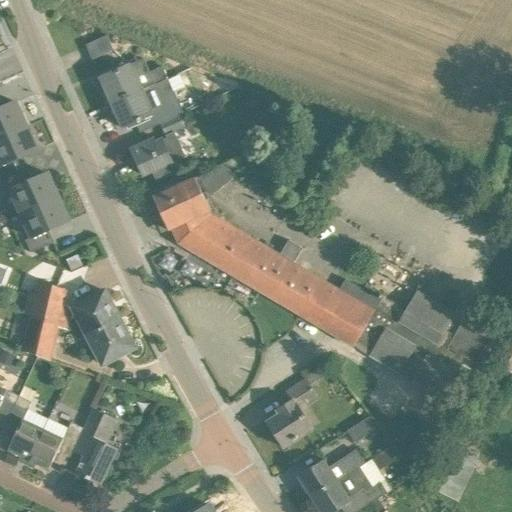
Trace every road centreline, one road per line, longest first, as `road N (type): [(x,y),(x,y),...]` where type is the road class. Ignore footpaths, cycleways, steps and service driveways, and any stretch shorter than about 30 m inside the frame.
road 1 (tertiary): [(225,444),(131,273),(9,0)]
road 2 (residential): [(403,4),(388,70),(480,112)]
road 3 (residential): [(225,444),(115,511)]
